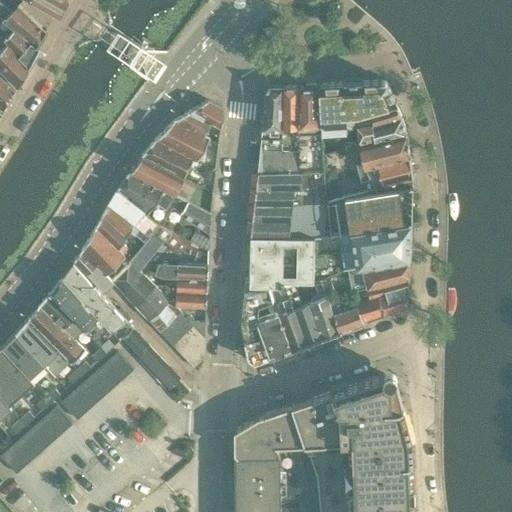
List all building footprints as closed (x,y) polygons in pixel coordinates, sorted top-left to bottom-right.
[(0,0),(0,16),(15,29),(37,46),(46,30),(19,4),(12,10),(0,0)] [(66,0),(34,0),(59,14),(66,0)] [(15,29),(6,39),(30,67),(39,48),(37,46),(15,29)] [(30,67),(6,39),(5,39),(0,34),(0,68),(19,87),(30,67)] [(0,105),(5,111),(16,92),(0,76),(0,105)] [(321,132),(321,134),(348,133),(347,113),(357,113),(371,109),(372,109),(383,106),(396,103),(386,80),(363,81),(363,80),(344,81),(344,82),(318,83),(321,132)] [(298,84),(298,133),(321,132),(318,83),(298,84)] [(261,137),(258,171),(298,171),(298,133),(298,84),(282,85),(280,138),(269,138),(261,137)] [(261,137),(269,138),(280,138),(282,85),(269,85),(265,89),(262,128),(261,137)] [(207,100),(190,110),(211,122),(211,123),(221,128),(223,110),(207,100)] [(371,110),(373,118),(373,122),(401,115),(396,103),(383,106),(372,109),(371,110)] [(190,110),(173,120),(203,136),(204,135),(211,123),(211,122),(190,110)] [(360,140),(373,137),(374,140),(406,133),(401,115),(373,122),(373,118),(357,120),(360,140)] [(173,120),(155,138),(193,159),(197,161),(209,138),(204,135),(203,136),(173,120)] [(321,132),(298,133),(298,171),(323,171),(321,134),(321,132)] [(361,180),(373,177),(369,165),(383,161),(409,154),(406,133),(374,140),(360,143),(365,161),(357,163),(361,180)] [(155,138),(141,155),(183,177),(193,159),(155,138)] [(373,177),(375,188),(413,178),(409,154),(383,161),(369,165),(373,177)] [(141,155),(129,170),(174,194),(175,194),(183,177),(141,155)] [(160,224),(171,230),(175,224),(169,220),(168,221),(164,218),(173,207),(181,212),(180,214),(209,232),(210,213),(188,201),(175,194),(174,194),(129,170),(117,189),(147,212),(146,213),(160,224)] [(254,203),(251,236),(290,236),(291,220),(292,204),(327,204),(327,201),(327,196),(325,197),(323,171),(298,171),(258,171),(257,171),(254,203)] [(412,221),(413,178),(375,188),(344,197),(349,232),(412,221)] [(190,242),(189,241),(171,230),(160,224),(146,213),(147,212),(117,189),(108,203),(150,237),(154,232),(163,240),(170,246),(179,254),(190,242)] [(130,230),(145,242),(150,237),(108,203),(102,215),(126,236),(130,230)] [(102,215),(95,226),(124,255),(123,254),(127,248),(121,243),(126,236),(102,215)] [(338,235),(339,235),(341,251),(340,251),(340,252),(410,240),(412,222),(412,221),(349,232),(338,233),(338,234),(338,235)] [(95,226),(82,248),(106,273),(114,265),(124,255),(95,226)] [(150,237),(145,242),(141,246),(151,255),(164,241),(163,240),(154,232),(150,237)] [(251,236),(250,282),(245,282),(244,293),(267,287),(266,285),(276,286),(277,287),(286,287),(294,286),(303,286),(303,284),(303,282),(313,282),(314,282),(314,281),(315,237),(290,236),(251,236)] [(372,265),(388,262),(409,259),(410,247),(410,243),(410,240),(340,252),(340,253),(342,253),(344,268),(343,269),(343,270),(348,269),(372,265)] [(151,255),(141,246),(130,260),(139,270),(151,255)] [(113,282),(119,289),(125,284),(116,275),(111,279),(106,273),(82,248),(74,259),(104,292),(113,282)] [(388,262),(346,270),(351,287),(364,285),(364,287),(367,287),(377,284),(377,285),(383,283),(408,277),(408,273),(409,260),(409,259),(388,262)] [(119,289),(122,292),(142,273),(129,260),(129,261),(129,262),(127,265),(136,273),(132,277),(129,280),(125,284),(119,289)] [(72,261),(62,275),(111,330),(120,339),(133,327),(99,291),(72,261)] [(163,276),(165,276),(207,278),(208,264),(177,262),(159,261),(154,273),(163,276)] [(136,273),(127,265),(123,268),(132,277),(136,273)] [(120,271),(129,280),(132,277),(123,268),(120,271)] [(116,275),(125,284),(129,280),(120,271),(116,275)] [(122,292),(134,304),(154,286),(144,275),(142,273),(122,292)] [(58,280),(51,290),(72,313),(80,322),(85,328),(96,340),(103,334),(105,336),(111,330),(62,275),(61,275),(57,280),(58,280)] [(156,284),(156,287),(163,295),(167,291),(206,293),(207,278),(165,276),(164,285),(156,284)] [(367,288),(360,290),(362,299),(378,295),(383,294),(408,288),(408,277),(383,283),(377,285),(377,284),(367,287),(367,288)] [(322,336),(339,329),(328,300),(329,300),(322,280),(322,279),(314,281),(314,282),(313,282),(317,293),(308,301),(322,336)] [(134,304),(148,319),(168,300),(163,295),(156,287),(154,286),(134,304)] [(286,287),(307,342),(322,336),(308,301),(301,304),(297,294),(294,286),(286,287)] [(244,293),(241,325),(248,359),(254,362),(271,356),(258,320),(259,306),(266,303),(274,300),(269,287),(267,287),(244,293)] [(282,301),(276,304),(292,348),(307,342),(286,287),(277,287),(282,301)] [(378,295),(384,314),(407,307),(408,288),(383,294),(378,295)] [(49,292),(40,303),(68,332),(84,350),(85,348),(83,346),(75,338),(85,328),(80,322),(72,313),(51,290),(49,292)] [(163,295),(168,300),(174,306),(181,306),(181,310),(195,310),(195,307),(205,307),(206,293),(167,291),(163,295)] [(355,301),(356,305),(362,321),(384,314),(378,295),(362,299),(355,301)] [(328,300),(339,329),(362,321),(356,305),(345,309),(341,297),(329,300),(328,300)] [(148,319),(158,330),(178,310),(174,306),(168,300),(148,319)] [(270,316),(258,320),(271,356),(292,348),(276,304),(274,300),(266,303),(270,316)] [(40,303),(29,317),(72,361),(84,350),(68,332),(40,303)] [(158,330),(172,345),(193,325),(189,321),(178,310),(158,330)] [(29,317),(16,332),(49,368),(55,375),(70,362),(71,362),(72,361),(29,317)] [(205,322),(189,321),(193,325),(205,337),(205,322)] [(193,325),(172,345),(194,368),(204,357),(205,338),(205,337),(193,325)] [(120,339),(137,358),(150,345),(133,327),(120,339)] [(16,332),(1,346),(34,382),(48,369),(55,376),(55,375),(49,368),(16,332)] [(137,358),(141,362),(152,374),(165,361),(150,345),(137,358)] [(1,346),(0,346),(0,369),(21,394),(34,382),(1,346)] [(102,346),(92,355),(97,361),(107,352),(102,346)] [(118,351),(106,361),(117,373),(122,379),(134,369),(118,351)] [(106,361),(95,371),(111,389),(119,382),(122,379),(117,373),(106,361)] [(152,374),(168,390),(181,377),(165,361),(152,374)] [(77,368),(68,376),(73,382),(82,374),(77,368)] [(0,369),(0,395),(11,409),(12,408),(9,405),(21,394),(0,369)] [(280,454),(278,444),(306,443),(318,479),(320,511),(414,511),(412,439),(394,370),(303,401),(258,416),(234,430),(235,452),(238,454),(280,454)] [(90,376),(84,381),(100,399),(106,393),(108,392),(111,389),(95,371),(90,376)] [(84,381),(73,391),(89,409),(100,399),(84,381)] [(55,388),(46,396),(51,402),(60,394),(55,388)] [(73,391),(61,401),(77,419),(89,409),(73,391)] [(0,418),(11,409),(0,395),(0,418)] [(46,396),(37,404),(42,410),(51,402),(46,396)] [(57,405),(45,415),(61,433),(73,423),(57,405)] [(29,411),(20,419),(25,425),(34,417),(29,411)] [(45,415),(34,425),(50,443),(61,433),(45,415)] [(20,419),(11,427),(16,433),(25,425),(20,419)] [(34,425),(23,435),(39,453),(50,443),(34,425)] [(23,435),(11,445),(27,463),(39,453),(23,435)] [(11,445),(0,455),(16,473),(27,463),(11,445)] [(291,450),(293,458),(302,456),(300,448),(291,450)] [(281,511),(281,454),(280,454),(238,454),(235,457),(235,511),(281,511)] [(293,458),(295,466),(304,464),(302,456),(293,458)] [(295,466),(297,474),(306,472),(304,464),(295,466)] [(297,474),(299,482),(308,480),(306,472),(297,474)] [(308,480),(299,482),(301,490),(310,488),(308,480)] [(299,495),(300,504),(312,503),(312,494),(299,495)] [(300,504),(300,511),(301,511),(313,511),(312,503),(300,504)]
